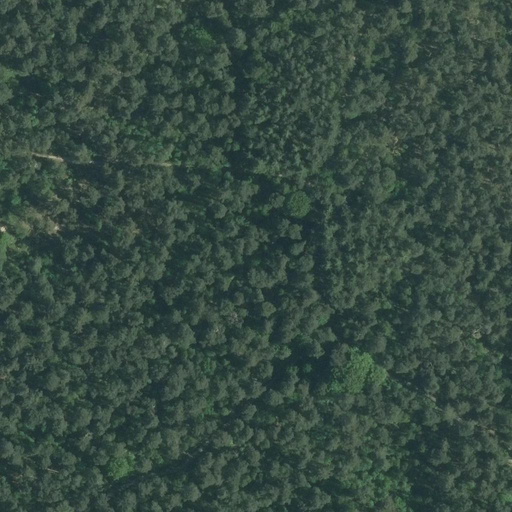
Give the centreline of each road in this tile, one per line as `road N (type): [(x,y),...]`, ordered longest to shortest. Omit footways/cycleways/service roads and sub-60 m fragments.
road 1 (track): [(78,511),(118,479),(193,448),(328,326)]
road 2 (track): [(328,326),(511,450)]
road 3 (track): [(320,179),(361,31),(385,0)]
road 4 (track): [(328,326),(316,251),(320,179)]
